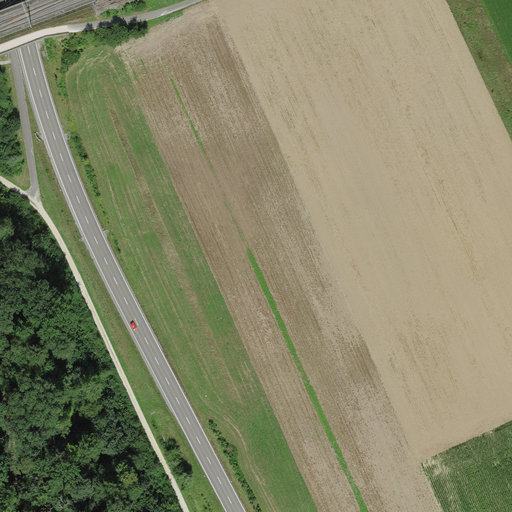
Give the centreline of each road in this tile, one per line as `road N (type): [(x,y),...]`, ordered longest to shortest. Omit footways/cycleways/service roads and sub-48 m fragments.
road 1 (tertiary): [(236,511),(80,204),(21,0)]
road 2 (track): [(186,511),(35,199)]
road 3 (track): [(0,48),(192,0)]
road 4 (track): [(35,199),(15,61)]
